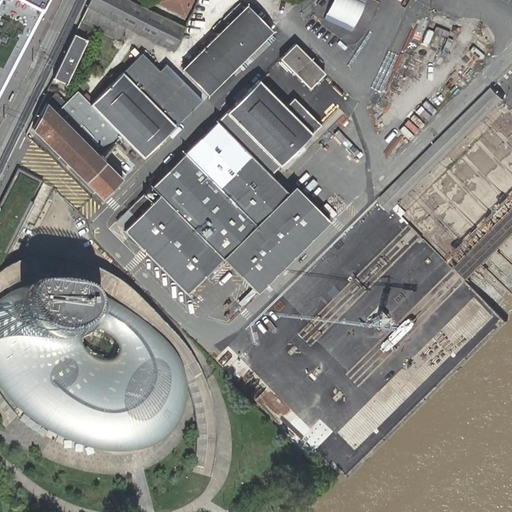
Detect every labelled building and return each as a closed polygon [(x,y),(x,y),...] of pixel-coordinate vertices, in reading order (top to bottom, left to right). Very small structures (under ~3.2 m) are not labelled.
[(0,0),(0,90),(15,62),(43,8),(46,0),(0,0)] [(110,0),(89,0),(81,20),(93,26),(123,42),(125,37),(122,35),(126,28),(103,16),(110,0)] [(146,9),(145,8),(128,0),(110,0),(103,16),(126,28),(173,51),(184,28),(171,21),(160,15),(146,9)] [(159,0),(158,2),(185,15),(191,0),(159,0)] [(365,0),(332,0),(324,18),(351,31),(365,0)] [(149,1),(146,9),(160,15),(162,9),(163,8),(149,1)] [(233,20),(183,70),(207,95),(272,31),(247,6),(239,14),(234,8),(227,14),(233,20)] [(162,9),(160,15),(171,21),(174,15),(162,9)] [(171,21),(184,28),(188,20),(175,14),(174,15),(171,21)] [(404,14),(400,25),(412,30),(417,20),(404,14)] [(93,26),(81,20),(77,27),(86,31),(87,30),(90,32),(93,26)] [(74,33),(64,55),(76,62),(87,40),(74,33)] [(295,44),(279,59),(309,88),(324,74),(295,44)] [(143,52),(122,73),(176,126),(202,101),(167,65),(161,70),(143,52)] [(64,55),(53,78),(66,84),(76,62),(64,55)] [(93,102),(90,105),(121,136),(127,142),(124,146),(129,151),(133,148),(143,158),(176,126),(122,73),(115,80),(93,102)] [(66,84),(53,78),(50,84),(63,90),(66,84)] [(247,91),(237,102),(226,113),(217,121),(270,175),(279,166),(290,156),(301,145),(312,134),(320,125),(293,98),(284,107),(258,80),(247,91)] [(233,98),(237,102),(247,91),(244,88),(233,98)] [(378,200),(390,212),(397,205),(503,99),(491,88),(378,200)] [(90,105),(82,97),(77,92),(71,98),(66,103),(56,92),(46,103),(33,128),(86,182),(102,199),(110,192),(122,179),(126,175),(104,153),(121,136),(90,105)] [(86,94),(82,97),(90,105),(93,102),(86,94)] [(270,175),(217,121),(116,223),(187,294),(222,258),(224,260),(290,195),(275,180),(270,175)] [(301,145),(290,156),(294,159),(304,149),(301,145)] [(42,184),(15,170),(0,201),(0,266),(5,257),(17,234),(42,184)] [(297,187),(290,195),(224,260),(258,294),(331,221),(297,187)] [(145,437),(151,434),(157,430),(162,425),(169,418),(173,412),(177,402),(178,396),(179,384),(178,379),(176,360),(169,340),(143,305),(131,293),(118,282),(108,275),(99,270),(90,266),(81,263),(70,261),(59,259),(50,259),(41,259),(32,260),(25,261),(16,266),(9,270),(1,277),(0,277),(0,371),(2,376),(10,387),(16,395),(23,402),(37,413),(47,420),(58,426),(70,431),(81,435),(94,439),(108,441),(115,442),(122,442),(129,441),(137,440),(145,437)] [(16,266),(25,261),(15,265),(10,268),(4,271),(0,273),(0,425),(6,430),(19,413),(10,406),(3,398),(0,394),(0,277),(1,277),(9,270),(16,266)] [(241,306),(253,295),(240,282),(228,294),(241,306)] [(423,303),(428,310),(438,302),(432,295),(423,303)] [(383,339),(396,350),(427,313),(414,302),(383,339)] [(155,315),(143,305),(169,340),(176,360),(178,379),(179,384),(184,384),(191,401),(193,412),(195,420),(196,438),(196,456),(192,471),(212,478),(215,461),(216,446),(216,431),(214,411),(208,393),(202,378),(192,359),(184,348),(172,332),(163,323),(155,315)] [(226,368),(222,373),(233,380),(236,375),(226,368)] [(259,400),(279,422),(291,412),(271,390),(259,400)]
